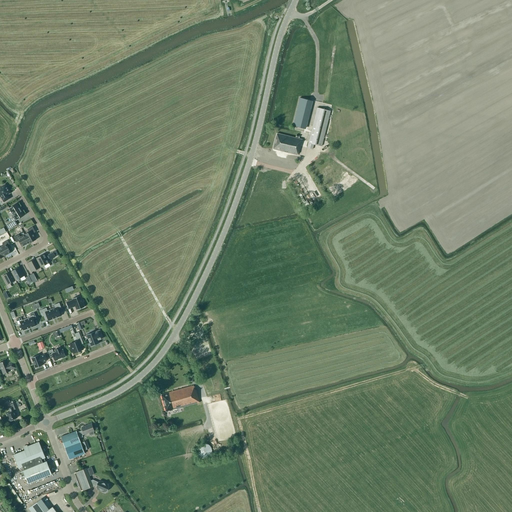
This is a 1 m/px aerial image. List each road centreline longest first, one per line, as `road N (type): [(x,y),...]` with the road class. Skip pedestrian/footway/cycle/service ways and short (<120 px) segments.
road 1 (tertiary): [(176,331),(234,206),(290,13)]
road 2 (track): [(237,418),(412,368),(468,398)]
road 3 (tertiary): [(45,423),(133,382),(176,331)]
road 4 (track): [(259,511),(237,418),(211,426),(205,404)]
